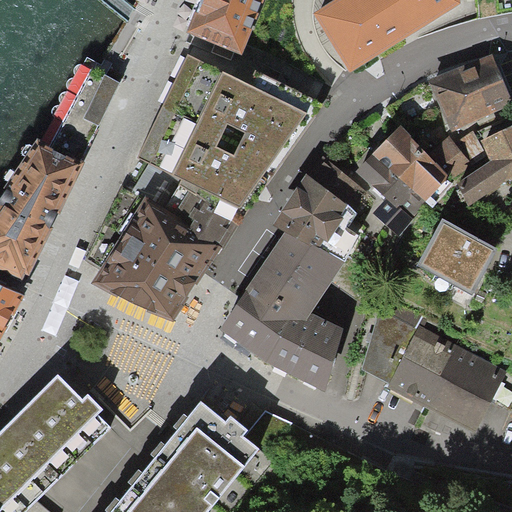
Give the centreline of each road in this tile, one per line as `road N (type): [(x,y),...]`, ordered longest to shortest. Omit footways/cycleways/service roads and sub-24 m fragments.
road 1 (residential): [(182,338),(347,94),(511,25)]
road 2 (residential): [(182,338),(409,442),(511,465)]
road 3 (residential): [(179,0),(36,315)]
road 4 (residential): [(36,315),(182,338)]
